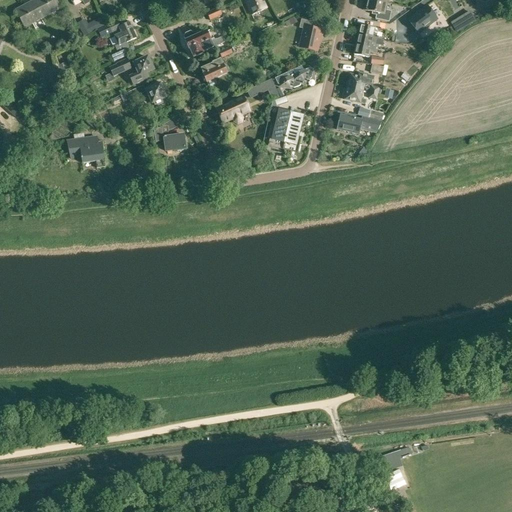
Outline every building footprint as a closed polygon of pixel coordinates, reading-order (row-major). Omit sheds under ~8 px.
[(35,0),(16,10),(25,27),(60,8),(55,0),(35,0)] [(247,0),(249,2),(246,3),(251,15),(266,9),(262,0),(247,0)] [(375,19),(389,22),(391,11),(386,10),(388,3),(374,0),(366,0),(364,10),(376,13),(375,19)] [(425,28),(425,27),(429,24),(430,25),(437,19),(427,6),(420,11),(420,12),(416,16),(415,15),(408,20),(418,34),(425,28)] [(206,13),(209,20),(221,15),(218,8),(206,13)] [(469,12),(450,24),(456,33),(475,21),(469,12)] [(288,20),(291,26),(298,23),(295,17),(288,20)] [(300,47),(316,51),(319,39),(320,39),(322,30),(313,28),(314,22),(301,19),(299,28),(304,29),(300,47)] [(135,38),(137,37),(134,30),(132,31),(129,23),(121,27),(118,21),(98,31),(101,38),(112,33),(114,37),(115,37),(118,45),(116,46),(119,53),(128,48),(126,43),(136,38),(135,38)] [(78,26),(84,37),(91,33),(85,22),(78,26)] [(379,39),(380,39),(384,40),(386,30),(361,24),(358,34),(373,38),(373,37),(379,39)] [(189,49),(194,58),(203,54),(202,52),(224,42),(222,37),(216,40),(216,39),(214,39),(214,38),(209,39),(206,31),(195,36),(193,33),(190,31),(184,34),(183,37),(189,50),(189,49)] [(358,34),(356,44),(371,48),(371,45),(378,47),(380,39),(379,39),(373,37),(373,38),(358,34)] [(433,50),(427,42),(419,49),(425,56),(433,50)] [(354,54),(369,58),(370,53),(377,54),(378,47),(371,45),(371,48),(356,44),(354,54)] [(218,52),(221,59),(233,53),(230,46),(227,48),(226,46),(219,49),(220,51),(218,52)] [(127,57),(125,51),(112,57),(114,63),(127,57)] [(128,77),(133,86),(148,79),(146,74),(154,70),(147,55),(131,62),(136,73),(128,77)] [(370,64),(372,64),(382,65),(383,58),(371,57),(370,64)] [(109,69),(112,78),(131,69),(127,59),(116,64),(116,66),(109,69)] [(207,83),(209,87),(214,84),(213,80),(226,74),(226,73),(229,72),(226,64),(223,66),(220,60),(212,63),(213,64),(201,69),(203,74),(203,75),(201,77),(203,82),(207,83)] [(58,66),(61,77),(70,74),(66,63),(58,66)] [(384,66),(384,67),(372,64),(370,73),(385,76),(387,67),(384,66)] [(279,86),(291,89),(291,87),(293,88),(299,86),(300,83),(305,84),(306,79),(309,80),(312,69),(309,68),(294,75),(292,70),(275,78),(277,84),(280,85),(279,86)] [(347,87),(363,90),(365,82),(372,84),(374,76),(366,75),(365,77),(350,74),(349,81),(348,81),(347,84),(348,85),(347,87)] [(406,82),(409,78),(404,74),(401,77),(406,82)] [(250,88),(254,96),(268,89),(269,91),(275,88),(271,79),(250,88)] [(120,95),(124,103),(130,100),(129,99),(146,92),(143,85),(127,93),(126,92),(120,95)] [(159,85),(146,91),(148,95),(146,96),(150,104),(152,103),(154,107),(163,103),(161,99),(165,97),(159,85)] [(370,87),(369,92),(378,94),(380,94),(381,89),(379,88),(380,87),(371,86),(370,87)] [(361,98),(363,90),(347,87),(347,90),(346,90),(345,93),(346,94),(344,100),(365,104),(366,100),(361,98)] [(386,89),(384,97),(391,99),(393,91),(386,89)] [(242,122),(243,119),(241,117),(250,113),(246,105),(243,106),(239,98),(229,103),(229,104),(216,110),(218,116),(218,117),(219,120),(221,121),(222,123),(232,119),(234,123),(237,125),(242,122)] [(9,102),(6,99),(1,104),(5,108),(9,102)] [(13,106),(9,102),(5,108),(8,111),(13,106)] [(16,109),(13,106),(8,111),(12,114),(16,109)] [(62,114),(69,119),(75,111),(68,106),(62,114)] [(20,112),(16,109),(12,114),(15,117),(20,112)] [(367,118),(369,111),(360,109),(358,116),(363,117),(367,118)] [(269,143),(283,146),(290,114),(291,113),(278,110),(275,126),(271,125),(270,130),(271,130),(269,143)] [(369,118),(382,121),(384,114),(371,111),(369,118)] [(283,146),(298,150),(301,137),(303,138),(304,133),(299,132),(303,116),(291,113),(290,114),(283,146)] [(337,130),(359,135),(360,129),(376,133),(382,121),(367,118),(363,117),(362,119),(340,114),(337,130)] [(87,122),(94,128),(97,124),(90,119),(87,122)] [(176,151),(183,150),(183,149),(185,149),(183,135),(169,137),(168,132),(177,127),(174,119),(160,126),(161,128),(153,129),(155,142),(164,141),(166,152),(176,150),(176,151)] [(104,167),(101,142),(95,143),(94,139),(91,139),(91,137),(67,140),(71,159),(81,157),(82,163),(95,161),(96,168),(104,167)] [(409,448),(371,460),(375,473),(399,465),(397,459),(399,458),(400,459),(411,455),(409,448)] [(372,481),(382,503),(393,498),(383,476),(372,481)] [(393,487),(398,502),(414,496),(408,481),(393,487)]
